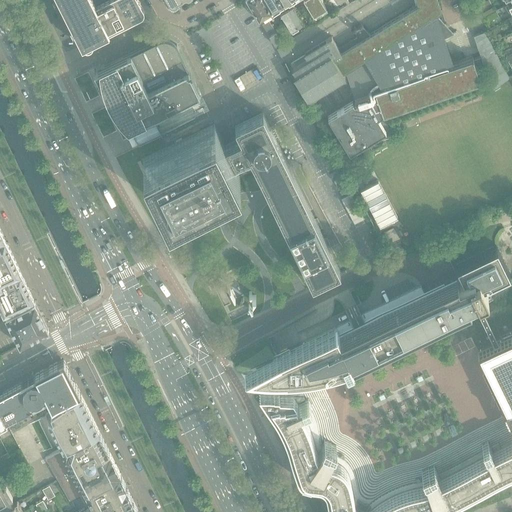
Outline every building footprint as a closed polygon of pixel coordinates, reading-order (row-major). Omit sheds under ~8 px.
[(59,0),(71,24),(70,24),(72,29),(73,30),(74,30),(82,46),(83,47),(85,49),(87,49),(89,49),(91,48),(92,46),(93,44),(93,42),(92,40),(112,30),(132,20),(122,0),(59,0)] [(143,8),(138,0),(122,0),(132,20),(141,16),(143,8)] [(267,18),(273,15),(264,0),(247,0),(275,45),(281,42),(267,18)] [(284,6),(280,0),(264,0),(273,15),(279,11),(291,31),(297,27),(285,8),(281,11),(280,9),(284,6)] [(291,3),(296,0),(295,0),(280,0),(284,6),(288,3),(290,5),(285,8),(297,27),(303,24),(291,3)] [(452,63),(452,61),(441,30),(442,29),(440,23),(439,24),(435,14),(441,11),(437,0),(416,0),(418,5),(369,35),(362,26),(358,28),(354,30),(357,37),(339,49),(331,36),(304,53),(305,55),(290,64),(293,68),(292,68),(296,74),(294,76),(307,97),(338,78),(339,79),(339,78),(352,90),(354,97),(356,103),(354,104),(353,102),(328,117),(350,153),(378,136),(380,137),(382,137),(385,136),(387,135),(388,133),(389,131),(389,128),(388,126),(386,124),(384,123),(382,123),(381,123),(377,117),(383,114),(481,80),(476,67),(484,65),(492,87),(494,86),(509,77),(482,32),(474,35),(481,56),(473,59),(472,56),(452,63)] [(303,0),(314,17),(320,13),(311,0),(303,0)] [(311,0),(320,13),(326,9),(320,0),(311,0)] [(200,92),(177,45),(176,45),(159,39),(158,38),(100,66),(94,69),(123,129),(200,92)] [(292,50),(286,41),(277,49),(281,56),(292,50)] [(168,210),(219,185),(240,175),(239,174),(242,172),(255,166),(269,195),(312,284),(340,271),(320,229),(318,226),(263,112),(235,125),(240,136),(231,140),(224,144),(214,123),(166,147),(143,158),(168,210)] [(155,124),(134,135),(139,146),(161,135),(155,124)] [(378,180),(360,190),(380,226),(397,217),(378,180)] [(364,219),(350,194),(341,199),(354,224),(364,219)] [(21,272),(7,243),(0,228),(0,306),(4,314),(34,300),(26,283),(20,272),(21,272)] [(453,317),(475,305),(480,302),(489,296),(483,284),(509,272),(496,245),(457,264),(463,277),(458,280),(456,277),(444,283),(432,288),(424,292),(421,286),(357,317),(336,327),(244,371),(256,373),(267,375),(279,375),(285,375),(298,374),(310,373),(322,371),(334,368),(346,364),(347,366),(362,361),(362,360),(366,359),(385,350),(408,340),(431,329),(453,317)] [(48,330),(35,302),(6,316),(5,316),(4,315),(0,316),(0,321),(7,318),(20,345),(48,330)] [(511,334),(498,341),(480,302),(475,305),(494,343),(477,351),(504,406),(503,407),(505,413),(508,419),(510,418),(511,421),(511,334)] [(45,417),(44,415),(81,394),(75,382),(69,372),(63,359),(0,394),(0,410),(8,425),(10,430),(12,429),(14,428),(15,429),(36,418),(38,421),(40,420),(45,417)] [(424,511),(425,511),(434,509),(436,509),(445,506),(445,505),(464,496),(483,486),(491,482),(511,471),(511,441),(500,448),(498,443),(490,447),(488,441),(482,444),(485,450),(458,464),(442,472),(438,474),(436,471),(434,466),(428,468),(421,471),(424,477),(425,477),(426,480),(424,481),(420,482),(416,483),(411,484),(402,487),(394,490),(385,494),(377,499),(370,504),(369,505),(367,505),(365,504),(365,503),(365,502),(365,501),(364,500),(362,500),(361,501),(361,502),(359,501),(358,498),(358,497),(358,491),(357,485),(356,479),(354,474),(351,469),(347,464),(344,461),(343,460),(338,456),(336,455),(333,454),(333,453),(336,446),(331,443),(324,440),(321,446),(322,446),(321,447),(319,446),(320,446),(319,443),(319,439),(318,433),(317,426),(315,420),(313,413),(309,407),(309,406),(311,405),(308,399),(305,400),(304,399),(304,397),(293,397),(293,395),(280,395),(279,393),(274,393),(259,392),(265,401),(273,413),(278,422),(283,430),(286,440),(294,464),(297,474),(298,477),(300,479),(302,480),(301,480),(310,483),(311,483),(317,484),(319,484),(322,485),(324,487),(325,490),(327,498),(329,511),(424,511)] [(99,431),(94,421),(81,394),(44,415),(45,417),(40,420),(53,447),(46,450),(48,456),(62,449),(99,431)] [(120,474),(99,431),(62,449),(48,456),(46,457),(58,479),(70,501),(120,474)] [(120,474),(70,501),(75,511),(134,511),(138,510),(134,502),(125,484),(120,474)] [(0,511),(12,505),(12,504),(0,482),(0,481),(0,511)] [(55,495),(49,484),(42,488),(48,499),(55,495)] [(42,511),(48,509),(43,500),(35,504),(39,511),(42,511)] [(22,511),(16,501),(12,504),(12,505),(0,511),(22,511)]
